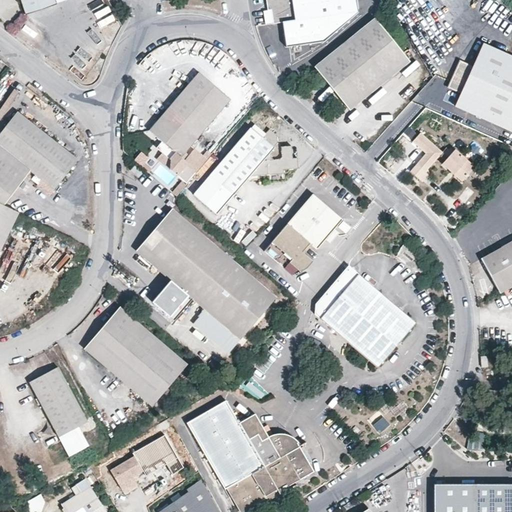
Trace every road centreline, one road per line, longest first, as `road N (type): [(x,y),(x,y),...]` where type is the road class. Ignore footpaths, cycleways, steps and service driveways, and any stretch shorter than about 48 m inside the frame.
road 1 (residential): [(104,122),(108,88),(139,40),(184,24),(219,28),(246,48),(278,93),(423,222),(453,263),(465,339),(443,407),(384,463),(308,511)]
road 2 (residential): [(0,353),(47,336),(79,308),(99,274),(107,247),(104,122)]
road 3 (residential): [(0,39),(104,122)]
